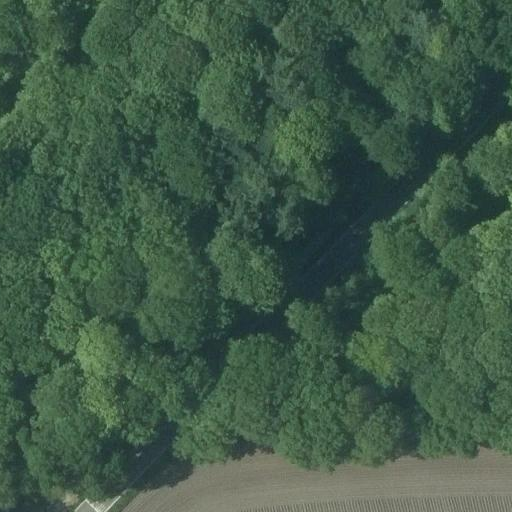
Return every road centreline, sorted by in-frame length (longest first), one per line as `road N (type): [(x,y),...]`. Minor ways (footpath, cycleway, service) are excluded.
road 1 (tertiary): [(243,357),(511,100)]
road 2 (tertiary): [(91,511),(243,357)]
road 3 (unclassified): [(114,379),(179,356),(243,357)]
road 4 (track): [(0,423),(114,379)]
